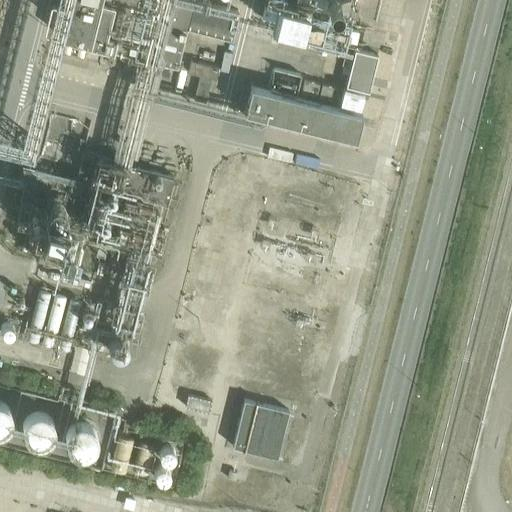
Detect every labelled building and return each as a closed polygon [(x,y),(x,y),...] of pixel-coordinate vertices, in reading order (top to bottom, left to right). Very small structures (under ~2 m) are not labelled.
[(70,0),(61,38),(138,57),(177,67),(187,27),(231,39),(238,12),(191,0),(70,0)] [(357,22),(279,6),(274,33),(351,50),(357,22)] [(377,55),(354,50),(349,69),(343,67),(342,73),(348,75),(345,86),(368,92),(377,55)] [(362,113),(250,86),(244,111),(355,138),(362,113)] [(32,201),(23,235),(144,266),(165,186),(107,171),(95,217),(32,201)] [(193,396),(190,408),(213,413),(216,402),(193,396)] [(288,410),(244,399),(232,446),(277,457),(288,410)] [(63,427),(62,421),(59,416),(54,412),(49,411),(46,411),(39,412),(35,416),(31,421),(30,427),(31,432),(35,439),(40,442),(45,443),(52,442),(55,441),(58,439),(61,434),(63,427)] [(100,441),(100,440),(99,434),(95,429),(90,425),(85,424),(81,424),(77,425),(72,429),(68,434),(67,440),(69,446),(72,451),(74,453),(78,455),(84,456),(89,455),(93,453),(96,451),(99,446),(100,441)]
